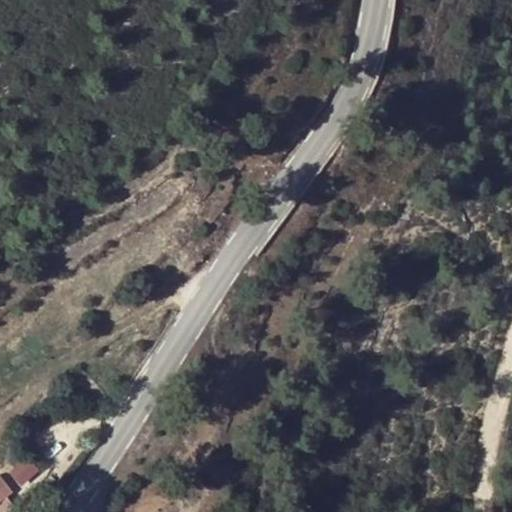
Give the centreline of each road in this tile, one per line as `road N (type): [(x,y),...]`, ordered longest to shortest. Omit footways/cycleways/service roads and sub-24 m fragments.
road 1 (tertiary): [(76,511),(347,106),(371,48),(378,0)]
road 2 (track): [(482,511),(487,445),(511,355)]
